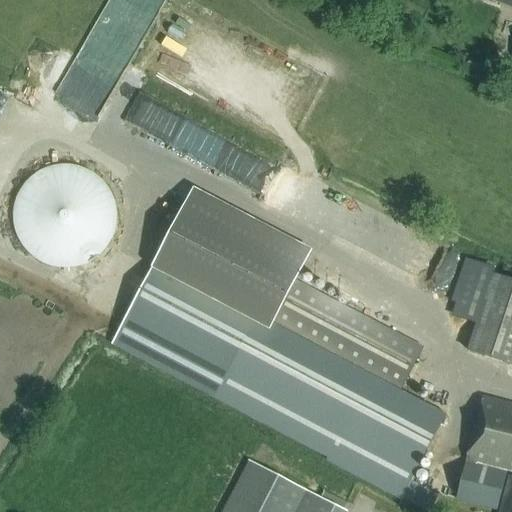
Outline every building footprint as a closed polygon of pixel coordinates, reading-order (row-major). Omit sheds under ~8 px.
[(134,0),(160,15),(169,0),(134,0)] [(511,0),(486,0),(511,8),(511,0)] [(129,125),(245,178),(259,149),(143,95),(129,125)] [(19,191),(17,195),(14,201),(13,206),(11,211),(11,217),(11,223),(12,228),(13,234),(15,239),(17,244),(20,249),(23,253),(27,257),(32,261),(36,264),(41,267),(47,269),(52,270),(58,271),(63,271),(69,271),(74,270),(80,268),(85,266),(90,264),(95,260),(99,257),(103,253),(106,248),(109,243),(111,238),(113,233),(114,227),(115,222),(115,216),(114,210),(113,205),(111,200),(108,195),(106,190),(102,185),(98,181),(94,178),(89,175),(84,172),(79,170),(74,168),(68,168),(62,167),(57,168),(51,169),(46,170),(41,172),(36,175),(31,178),(27,182),(23,186),(19,191)] [(309,253),(194,192),(115,344),(216,397),(330,456),(328,460),(429,511),(430,511),(438,497),(411,483),(446,416),(418,402),(424,387),(407,380),(424,347),(295,280),(309,253)] [(511,279),(495,274),(469,351),(511,365),(511,279)] [(496,511),(507,472),(511,473),(511,404),(484,397),(457,501),(496,511)] [(345,511),(302,490),(253,465),(228,511),(345,511)]
